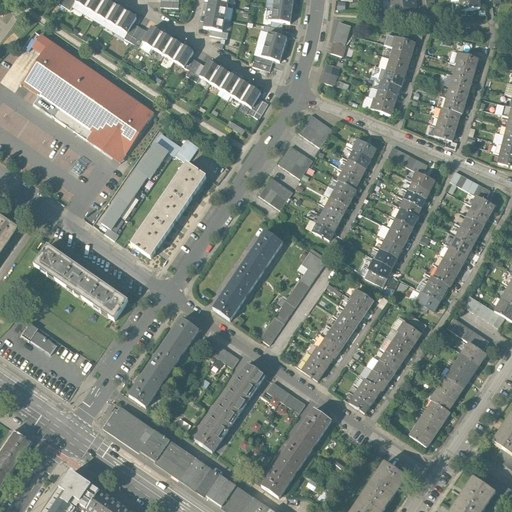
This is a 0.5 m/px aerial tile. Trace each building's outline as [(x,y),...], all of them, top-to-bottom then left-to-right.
[(71,13),(77,3),(72,0),(60,0),(57,5),(71,13)] [(78,0),(77,3),(87,9),(91,0),(78,0)] [(105,1),(104,0),(91,0),(87,9),(97,15),(105,1)] [(179,11),(179,0),(161,0),(161,10),(179,11)] [(214,0),(214,4),(232,8),(233,0),(214,0)] [(281,0),(274,0),(273,11),(291,14),(293,2),(281,0)] [(415,8),(413,0),(389,0),(392,12),(415,8)] [(480,10),(478,0),(459,3),(461,12),(480,10)] [(115,7),(105,1),(97,15),(107,21),(115,7)] [(214,4),(211,16),(229,20),(232,8),(214,4)] [(126,13),(115,7),(107,21),(117,27),(126,13)] [(289,27),(291,14),(273,11),(270,23),(283,25),(289,27)] [(136,19),(126,13),(117,27),(127,33),(136,19)] [(226,32),(229,20),(211,16),(208,28),(226,32)] [(268,33),(281,36),(283,25),(270,23),(268,33)] [(139,48),(148,33),(134,25),(125,40),(139,48)] [(340,25),(334,44),(345,47),(350,28),(340,25)] [(144,44),(155,51),(164,35),(154,29),(144,44)] [(228,34),(210,31),(209,37),(226,40),(228,34)] [(175,42),(164,35),(155,51),(166,57),(175,42)] [(271,35),(267,47),(284,53),(288,41),(271,35)] [(141,106),(43,38),(34,50),(43,56),(22,85),(41,98),(35,106),(55,120),(60,112),(86,129),(80,137),(106,155),(141,106)] [(391,50),(393,50),(411,56),(415,46),(394,39),(391,50)] [(186,48),(175,42),(166,57),(177,63),(186,48)] [(347,48),(345,47),(334,44),(331,55),(343,58),(347,48)] [(281,64),(284,53),(267,47),(263,59),(275,63),(281,64)] [(196,54),(186,48),(177,63),(187,70),(196,54)] [(393,50),(389,61),(407,68),(411,56),(393,50)] [(358,53),(352,51),(350,58),(356,60),(358,53)] [(454,66),(456,66),(474,72),(477,61),(457,55),(454,66)] [(271,75),(275,63),(263,59),(256,57),(252,69),(271,75)] [(389,61),(385,72),(404,79),(407,68),(389,61)] [(198,83),(206,68),(195,62),(187,78),(198,83)] [(201,79),(211,85),(220,70),(210,64),(201,79)] [(339,70),(326,66),(321,84),(334,88),(339,70)] [(471,83),(474,72),(456,66),(452,78),(471,83)] [(231,77),(220,70),(211,85),(222,91),(231,77)] [(400,90),(404,79),(385,72),(382,83),(399,89),(400,90)] [(241,83),(231,77),(222,91),(232,98),(241,83)] [(452,78),(449,89),(468,94),(471,83),(452,78)] [(251,89),(241,83),(232,98),(242,104),(251,89)] [(380,83),(377,92),(396,99),(399,89),(382,83),(380,83)] [(261,96),(251,89),(242,104),(252,110),(261,96)] [(449,89),(446,100),(464,105),(468,94),(449,89)] [(377,92),(374,102),(393,108),(396,99),(377,92)] [(461,116),(464,105),(446,100),(442,111),(459,116),(461,116)] [(390,118),(393,108),(374,102),(372,101),(369,111),(390,118)] [(441,110),(438,119),(457,125),(459,116),(442,111),(441,110)] [(310,117),(297,135),(319,150),(331,131),(310,117)] [(438,119),(435,128),(454,134),(457,125),(438,119)] [(228,122),(226,127),(241,134),(243,129),(228,122)] [(451,143),(454,134),(435,128),(433,137),(446,141),(451,143)] [(87,177),(95,165),(90,164),(80,158),(77,157),(77,153),(49,135),(46,147),(42,146),(50,151),(50,152),(57,156),(55,160),(58,161),(61,163),(68,152),(65,167),(81,176),(87,177)] [(162,137),(102,225),(111,231),(147,179),(150,181),(168,154),(173,158),(174,156),(176,158),(181,150),(162,137)] [(511,138),(505,137),(503,146),(511,148),(511,138)] [(457,144),(451,143),(446,141),(444,148),(455,151),(457,144)] [(351,151),(353,152),(370,162),(375,152),(356,142),(351,151)] [(511,148),(503,146),(500,155),(511,158),(511,148)] [(290,148),(278,166),(300,181),(312,163),(290,148)] [(387,159),(416,174),(422,177),(428,167),(392,149),(387,159)] [(47,185),(51,179),(16,152),(12,158),(47,185)] [(353,152),(347,163),(364,172),(370,162),(353,152)] [(511,167),(511,158),(500,155),(498,164),(511,167)] [(347,163),(342,173),(359,182),(364,172),(347,163)] [(187,166),(169,193),(188,206),(206,179),(187,166)] [(353,192),(359,182),(342,173),(336,183),(338,184),(353,192)] [(450,183),(475,197),(484,202),(490,192),(455,173),(450,183)] [(416,174),(412,183),(429,192),(434,183),(422,177),(416,174)] [(270,179),(258,197),(280,212),(292,194),(270,179)] [(412,183),(407,191),(425,200),(429,192),(412,183)] [(355,193),(353,192),(338,184),(333,192),(350,201),(355,193)] [(407,191),(403,200),(420,209),(425,200),(407,191)] [(346,210),(350,201),(333,192),(329,201),(346,210)] [(169,193),(150,219),(169,233),(188,206),(169,193)] [(470,207),(471,208),(488,217),(493,207),(484,202),(475,197),(470,207)] [(416,218),(420,209),(403,200),(398,209),(400,210),(416,218)] [(329,201),(324,209),(341,218),(346,210),(329,201)] [(471,208),(465,218),(482,228),(488,217),(471,208)] [(324,209),(320,217),(337,227),(341,218),(324,209)] [(400,210),(395,220),(413,229),(418,219),(416,218),(400,210)] [(320,217),(315,226),(332,235),(337,227),(320,217)] [(465,218),(460,228),(477,237),(482,228),(465,218)] [(150,259),(169,233),(150,219),(131,246),(150,259)] [(0,220),(0,252),(15,231),(0,220)] [(395,220),(390,230),(407,239),(413,229),(395,220)] [(328,243),(332,235),(315,226),(311,234),(328,243)] [(460,228),(455,238),(471,248),(477,237),(460,228)] [(390,230),(385,240),(402,249),(407,239),(390,230)] [(266,234),(248,260),(265,271),(283,246),(266,234)] [(455,238),(449,249),(466,258),(471,248),(455,238)] [(385,240),(380,251),(397,260),(402,249),(385,240)] [(48,248),(35,267),(114,322),(127,303),(120,298),(93,279),(66,261),(48,248)] [(449,249),(443,259),(460,268),(466,258),(449,249)] [(380,251),(374,261),(392,270),(397,260),(380,251)] [(307,272),(259,341),(269,348),(325,266),(309,255),(307,258),(304,263),(301,268),(307,272)] [(443,259),(438,269),(455,278),(460,268),(443,259)] [(248,260),(231,285),(248,297),(265,271),(248,260)] [(386,280),(392,270),(374,261),(369,271),(386,280)] [(449,288),(455,278),(438,269),(432,279),(447,287),(449,288)] [(382,289),(386,280),(369,271),(365,280),(382,289)] [(431,278),(426,287),(443,296),(447,287),(432,279),(431,278)] [(408,288),(400,284),(396,292),(403,292),(408,288)] [(230,322),(248,297),(231,285),(213,311),(230,322)] [(438,304),(443,296),(426,287),(422,295),(438,304)] [(511,292),(507,290),(500,302),(511,308),(511,292)] [(350,301),(352,302),(367,313),(373,304),(356,292),(350,301)] [(433,314),(438,304),(422,295),(420,294),(415,303),(433,314)] [(498,330),(504,319),(493,314),(468,299),(462,309),(498,330)] [(352,302),(345,312),(361,322),(367,313),(352,302)] [(511,324),(511,322),(511,308),(500,302),(493,314),(504,319),(511,324)] [(345,312),(339,322),(354,332),(361,322),(345,312)] [(426,327),(413,319),(410,324),(422,333),(426,327)] [(182,320),(164,346),(182,357),(199,332),(182,320)] [(446,330),(469,346),(482,354),(489,344),(454,320),(446,330)] [(339,322),(332,331),(347,342),(354,332),(339,322)] [(397,333),(399,335),(414,345),(420,336),(403,324),(397,333)] [(20,339),(28,345),(30,344),(51,359),(57,350),(36,334),(37,333),(29,327),(20,339)] [(332,331),(325,341),(341,351),(347,342),(332,331)] [(408,355),(414,345),(399,335),(392,344),(408,355)] [(239,361),(207,339),(201,349),(232,370),(239,361)] [(334,361),(341,351),(325,341),(319,350),(333,360),(334,361)] [(392,344),(386,354),(401,364),(408,355),(392,344)] [(164,346),(147,371),(164,383),(182,357),(164,346)] [(469,346),(461,357),(478,368),(486,357),(482,354),(469,346)] [(317,349),(312,357),(327,367),(333,360),(319,350),(317,349)] [(24,351),(17,361),(29,369),(36,359),(24,351)] [(386,354),(379,363),(395,374),(401,364),(386,354)] [(312,357),(307,365),(322,375),(327,367),(312,357)] [(461,357),(453,369),(470,380),(478,368),(461,357)] [(217,362),(214,366),(220,370),(223,366),(217,362)] [(379,363),(373,373),(388,383),(395,374),(379,363)] [(317,383),(322,375),(307,365),(302,372),(317,383)] [(247,366),(230,391),(247,403),(264,378),(247,366)] [(453,369),(446,380),(462,391),(470,380),(453,369)] [(147,408),(164,383),(147,371),(130,397),(147,408)] [(382,392),(388,383),(373,373),(365,384),(372,388),(373,386),(380,391),(382,392)] [(446,380),(438,391),(454,403),(462,391),(446,380)] [(363,382),(358,390),(374,401),(380,391),(373,386),(372,388),(365,384),(363,382)] [(299,416),(306,406),(274,384),(267,394),(274,399),(280,403),(299,416)] [(358,390),(353,398),(369,408),(374,401),(358,390)] [(230,429),(247,403),(230,391),(213,417),(230,429)] [(447,414),(454,403),(438,391),(430,403),(432,404),(447,414)] [(364,416),(369,408),(353,398),(348,405),(364,416)] [(276,408),(280,403),(274,399),(271,404),(276,408)] [(432,404),(424,415),(441,427),(449,416),(447,414),(432,404)] [(142,454),(156,434),(120,409),(117,413),(118,414),(109,427),(106,430),(142,454)] [(315,411),(297,437),(315,449),(332,424),(315,411)] [(424,415),(416,427),(434,439),(441,427),(424,415)] [(213,454),(230,429),(213,417),(195,442),(213,454)] [(511,418),(492,446),(501,451),(511,458),(511,418)] [(261,428),(256,424),(252,430),(258,434),(261,428)] [(426,450),(434,439),(416,427),(409,438),(426,450)] [(142,454),(155,464),(170,443),(156,434),(142,454)] [(13,437),(0,455),(0,466),(10,473),(28,447),(13,437)] [(298,475),(315,449),(297,437),(280,462),(298,475)] [(155,464),(173,475),(187,455),(170,443),(155,464)] [(511,458),(501,451),(495,461),(511,472),(511,458)] [(190,487),(204,466),(187,455),(173,475),(190,487)] [(254,465),(249,461),(245,467),(251,470),(254,465)] [(280,500),(298,475),(280,462),(262,488),(280,500)] [(337,463),(333,468),(343,477),(348,472),(337,463)] [(0,487),(10,473),(0,466),(0,487)] [(198,493),(212,472),(204,466),(190,487),(198,493)] [(384,466),(365,493),(387,508),(406,480),(384,466)] [(221,478),(212,472),(198,493),(207,499),(221,478)] [(511,491),(486,474),(479,484),(495,495),(511,506),(511,491)] [(87,511),(100,494),(75,477),(50,511),(87,511)] [(207,499),(222,509),(236,489),(221,478),(207,499)] [(473,480),(454,509),(458,511),(482,511),(495,495),(479,484),(473,480)] [(318,486),(312,482),(308,489),(314,493),(318,486)] [(222,509),(226,511),(244,511),(253,500),(236,489),(222,509)] [(384,511),(387,508),(365,493),(352,511),(384,511)] [(332,500),(324,494),(319,501),(327,507),(332,500)] [(124,511),(125,511),(101,495),(88,511),(124,511)] [(270,511),(253,500),(244,511),(270,511)]
